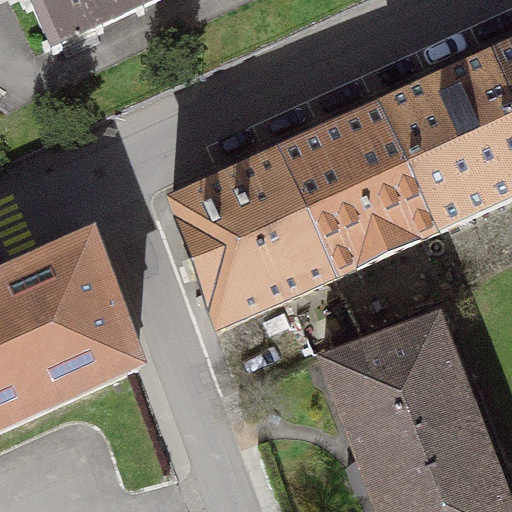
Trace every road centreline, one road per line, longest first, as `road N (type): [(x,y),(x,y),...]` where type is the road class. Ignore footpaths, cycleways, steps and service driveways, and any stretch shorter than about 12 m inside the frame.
road 1 (residential): [(103,199),(509,0)]
road 2 (residential): [(103,199),(236,511)]
